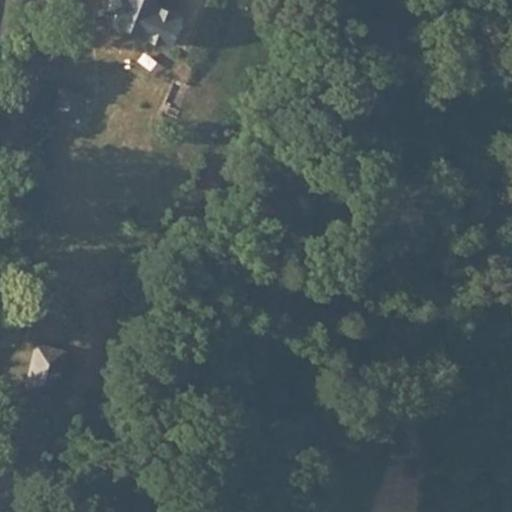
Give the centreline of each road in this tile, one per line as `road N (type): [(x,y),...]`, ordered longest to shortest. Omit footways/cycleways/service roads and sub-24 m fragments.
road 1 (tertiary): [(78,511),(380,0)]
road 2 (tertiary): [(47,0),(0,207)]
